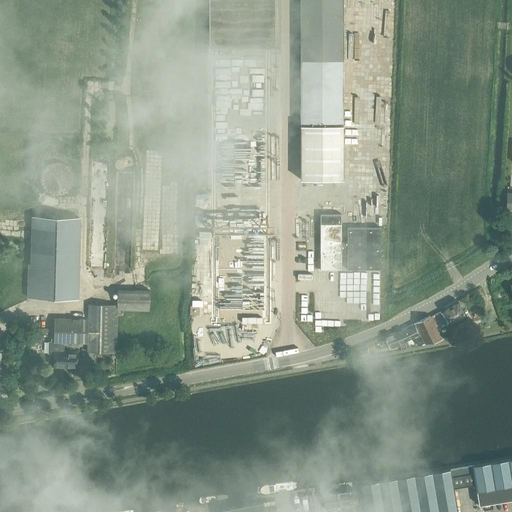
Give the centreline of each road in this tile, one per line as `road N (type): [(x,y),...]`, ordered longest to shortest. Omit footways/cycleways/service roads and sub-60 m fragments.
road 1 (tertiary): [(0,412),(337,348),(511,261)]
road 2 (track): [(83,279),(92,86),(125,87),(135,0)]
